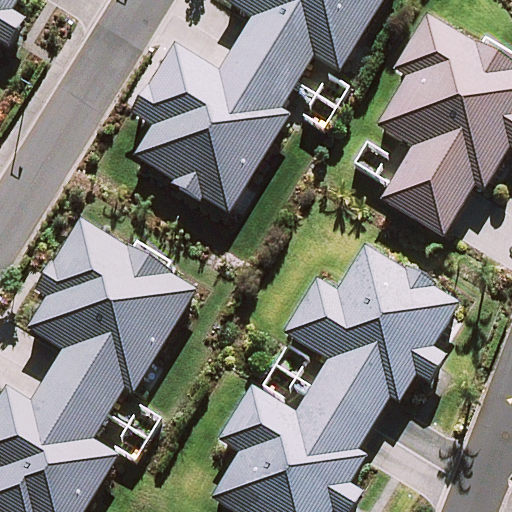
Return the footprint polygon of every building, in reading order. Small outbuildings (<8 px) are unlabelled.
[(0,0),(0,36),(22,0),(0,0)] [(383,0),(236,0),(232,8),(259,25),(227,79),(181,51),(140,117),(160,129),(141,162),(230,216),(288,120),(280,116),(315,58),(339,73),(383,0)] [(482,57),(431,27),(401,76),(415,84),(386,132),(422,154),(390,207),(444,239),(473,191),(478,194),(508,145),(511,147),(511,66),(486,51),(482,57)] [(202,300),(86,229),(45,296),(53,300),(33,333),(65,353),(28,414),(7,401),(0,412),(0,511),(86,511),(118,460),(88,443),(121,389),(141,401),(202,300)] [(456,308),(367,254),(340,298),(320,287),(288,340),(329,365),(297,418),(253,392),(223,441),(245,454),(216,503),(231,511),(351,511),(360,498),(346,490),(365,459),(356,453),(389,399),(398,405),(414,377),(429,386),(444,361),(429,352),(456,308)]
